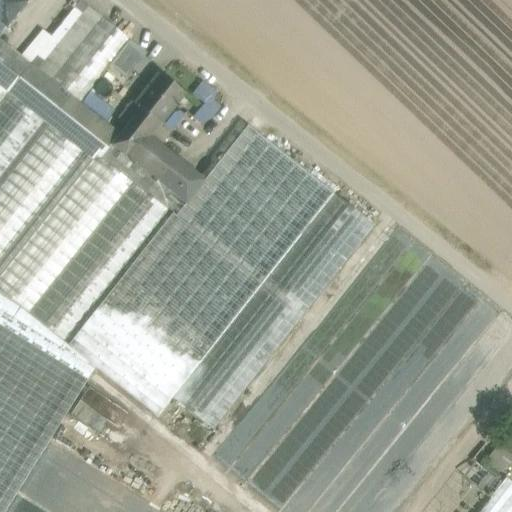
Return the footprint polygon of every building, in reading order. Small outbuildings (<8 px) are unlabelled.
[(25,2),(22,0),(3,0),(0,4),(0,13),(8,20),(5,24),(6,26),(25,2)] [(0,0),(0,20),(5,24),(8,20),(0,13),(0,4),(3,0),(0,0)] [(80,1),(30,64),(51,81),(101,18),(80,1)] [(101,18),(51,81),(79,103),(129,40),(101,18)] [(30,64),(0,40),(0,88),(7,94),(30,64)] [(51,81),(30,64),(7,94),(83,154),(91,160),(95,155),(100,158),(111,146),(119,135),(79,103),(51,81)] [(204,181),(149,137),(183,94),(159,74),(123,120),(128,124),(119,135),(111,146),(185,205),(204,181)] [(7,94),(0,102),(0,176),(43,122),(7,94)] [(47,126),(0,185),(0,260),(83,154),(47,126)] [(185,205),(175,217),(171,214),(66,345),(94,368),(95,367),(156,416),(171,397),(213,430),(374,226),(333,194),(332,194),(247,127),(204,181),(185,205)] [(185,205),(111,146),(100,158),(132,183),(171,214),(175,217),(185,205)] [(91,160),(0,274),(0,292),(27,314),(132,183),(100,158),(95,155),(91,160)] [(132,183),(27,314),(66,345),(171,214),(132,183)] [(0,511),(3,511),(94,368),(66,345),(27,314),(0,292),(0,511)] [(214,453),(213,461),(279,511),(328,511),(327,509),(337,495),(342,465),(349,461),(350,452),(359,453),(377,430),(382,392),(387,386),(381,375),(384,371),(377,357),(371,363),(362,362),(368,354),(364,346),(365,334),(352,342),(338,332),(329,337),(324,326),(303,337),(214,453)] [(68,412),(99,435),(108,423),(77,400),(68,412)] [(482,460),(500,469),(507,453),(489,444),(482,460)] [(511,511),(511,501),(505,496),(491,511),(511,511)]
